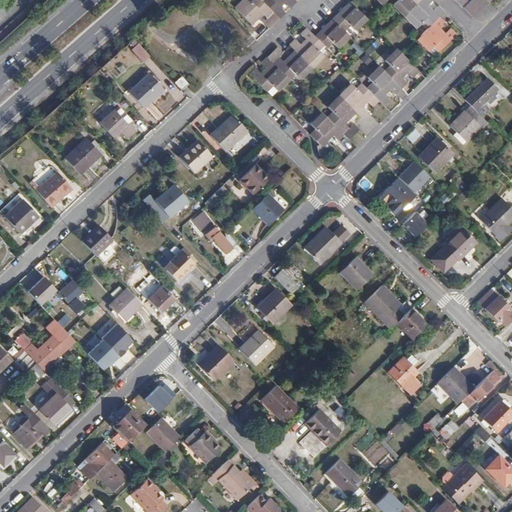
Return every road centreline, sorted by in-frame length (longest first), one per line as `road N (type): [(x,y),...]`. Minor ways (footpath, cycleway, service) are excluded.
road 1 (residential): [(0,283),(220,81)]
road 2 (residential): [(331,189),(161,353)]
road 3 (residential): [(161,353),(0,507)]
road 4 (residential): [(161,353),(312,511)]
road 5 (residential): [(331,189),(482,39)]
road 6 (primary): [(0,119),(134,0)]
road 7 (residential): [(455,309),(331,189)]
road 8 (residential): [(220,81),(331,189)]
road 9 (residential): [(220,81),(293,12),(327,0)]
